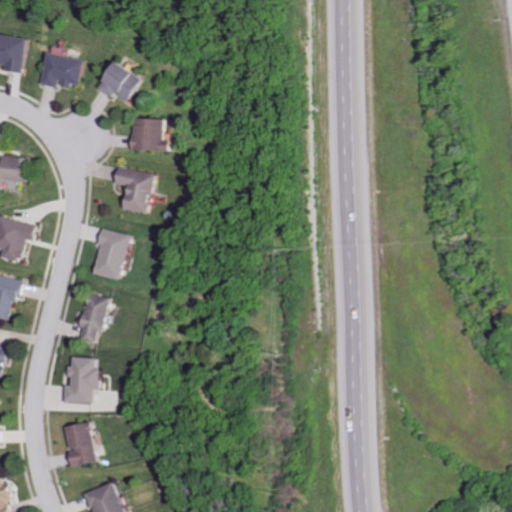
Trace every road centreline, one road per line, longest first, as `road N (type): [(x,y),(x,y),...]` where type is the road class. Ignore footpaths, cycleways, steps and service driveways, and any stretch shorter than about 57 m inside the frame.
road 1 (motorway): [(346,0),(366,511)]
road 2 (residential): [(0,103),(44,128),(74,181),(74,221),(37,391),(37,443),(54,511)]
